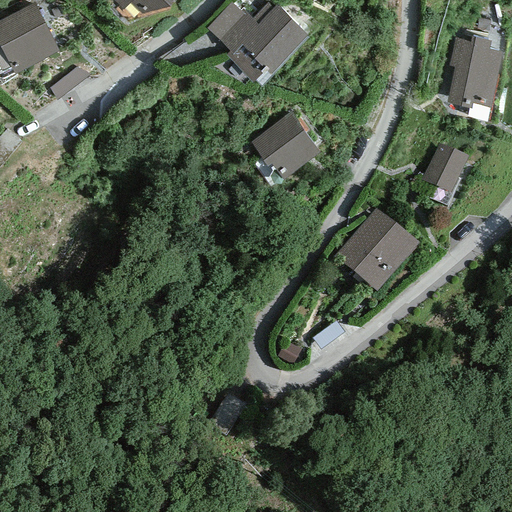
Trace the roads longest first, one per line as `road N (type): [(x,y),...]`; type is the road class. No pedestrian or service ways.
road 1 (residential): [(511,206),(324,376),(296,386),(258,361),(260,331),(389,114),(409,0)]
road 2 (residential): [(208,0),(50,125)]
